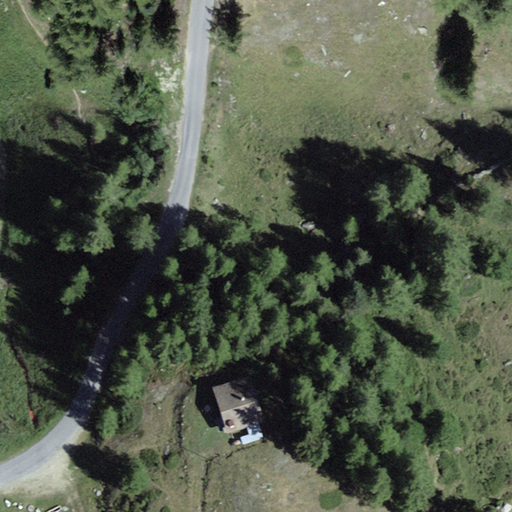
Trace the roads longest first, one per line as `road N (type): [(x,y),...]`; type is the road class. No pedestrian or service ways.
road 1 (unclassified): [(0,473),(71,425),(164,238),(186,176),(206,0)]
road 2 (track): [(0,294),(21,303),(186,176)]
